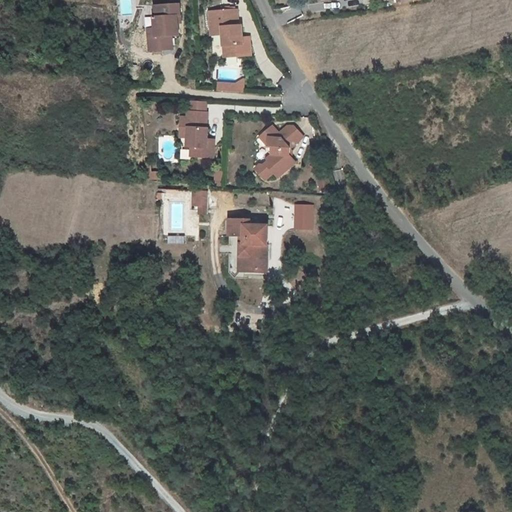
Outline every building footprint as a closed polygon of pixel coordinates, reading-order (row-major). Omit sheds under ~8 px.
[(180,4),(155,6),(156,17),(155,17),(156,29),(156,36),(149,37),(150,51),(173,49),(172,36),(179,35),(178,16),(181,16),(180,4)] [(238,10),(211,12),(212,28),(223,28),(224,35),(226,58),(252,56),(251,44),(244,45),(244,38),(243,25),(239,26),(238,10)] [(223,28),(212,28),(213,36),(224,35),(223,28)] [(189,100),(189,112),(208,113),(209,101),(189,100)] [(192,147),(191,157),(214,158),(214,148),(208,147),(208,140),(209,128),(207,128),(208,113),(189,112),(188,118),(182,117),(182,128),(189,128),(189,138),(188,147),(192,147)] [(256,169),(266,179),(274,172),(278,177),(295,162),(289,155),(290,149),(304,137),(295,127),(288,126),(280,134),(273,126),(266,133),(270,138),(269,147),(273,147),(273,155),(267,159),(265,165),(261,165),(256,169)] [(270,138),(266,133),(261,137),(269,147),(270,138)] [(208,191),(195,191),(194,205),(200,206),(207,206),(208,191)] [(294,229),(314,229),(314,204),(295,203),(294,229)] [(267,245),(268,226),(249,226),(249,220),(230,220),(229,236),(242,237),(242,244),(240,244),(240,257),(245,257),(245,271),(263,271),(264,245),(267,245)]
